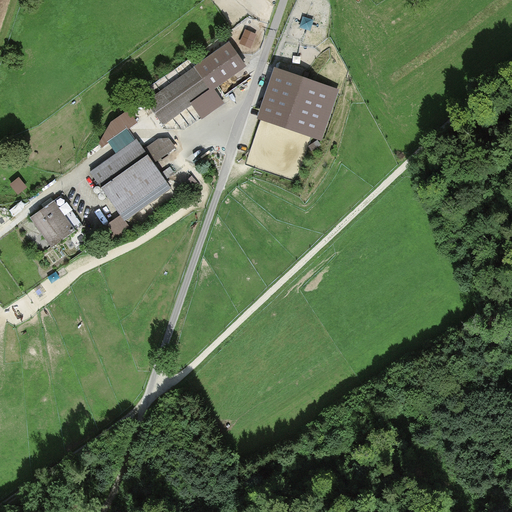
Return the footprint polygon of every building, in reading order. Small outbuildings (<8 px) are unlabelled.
[(194,62),(144,97),(162,121),(191,100),(200,113),(220,99),(211,86),(243,62),(224,36),(192,60),(194,62)] [(337,92),(274,70),(256,121),(319,143),(337,92)] [(102,133),(106,139),(133,120),(125,108),(114,116),(102,133)] [(141,148),(150,159),(172,143),(167,135),(156,137),(141,148)] [(133,136),(90,167),(124,215),(168,184),(150,159),(141,148),(133,136)] [(11,186),(19,196),(28,189),(20,179),(11,186)] [(61,196),(31,218),(52,247),(82,226),(61,196)]
